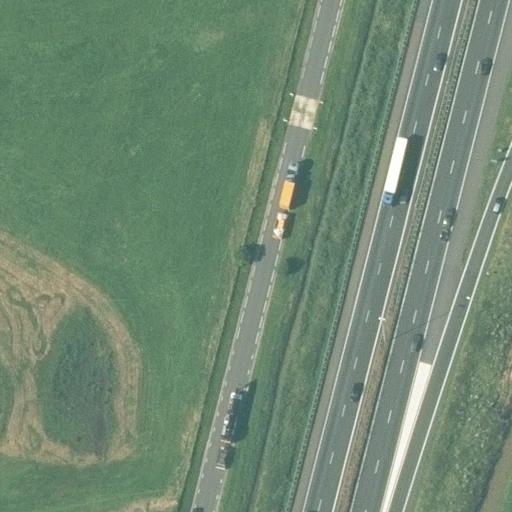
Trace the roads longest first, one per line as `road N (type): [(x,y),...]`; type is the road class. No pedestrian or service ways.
road 1 (motorway): [(368,511),(506,0)]
road 2 (motorway): [(447,0),(317,511)]
road 3 (tertiary): [(330,0),(204,511)]
road 4 (motorway): [(385,511),(511,160)]
